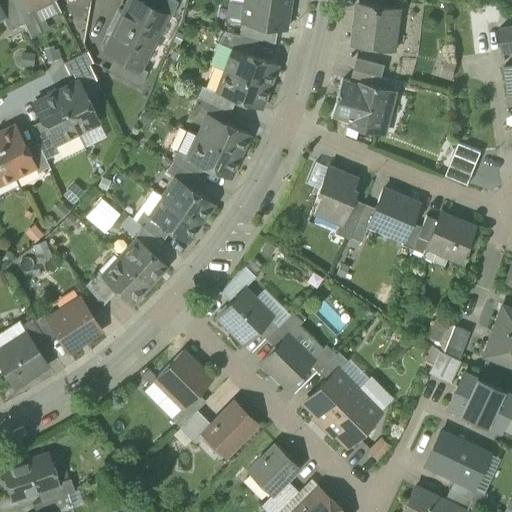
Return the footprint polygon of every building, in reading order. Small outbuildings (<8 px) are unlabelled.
[(9,31),(23,24),(11,0),(0,0),(0,11),(2,16),(9,31)] [(25,0),(11,0),(23,24),(26,30),(38,25),(30,9),(25,0)] [(25,0),(30,9),(48,0),(25,0)] [(134,0),(128,0),(117,25),(153,43),(166,16),(166,15),(137,1),(134,0)] [(166,16),(170,18),(177,3),(170,0),(137,0),(137,1),(166,15),(166,16)] [(244,1),(244,3),(286,9),(287,4),(289,4),(289,0),(247,0),(248,2),(244,1)] [(285,14),(286,9),(244,3),(244,4),(247,4),(245,23),(241,23),(241,25),(276,30),(285,31),(287,14),(285,14)] [(353,45),(395,50),(395,48),(390,48),(392,34),(397,34),(401,8),(359,3),(353,45)] [(140,69),(153,43),(117,25),(104,52),(115,57),(140,69)] [(241,25),(239,36),(258,40),(274,44),(276,30),(241,25)] [(502,52),(511,51),(511,27),(499,29),(502,52)] [(253,56),(258,40),(239,36),(226,33),(222,45),(233,49),(253,56)] [(233,49),(225,71),(268,87),(276,65),(253,56),(233,49)] [(63,64),(68,75),(72,73),(88,65),(92,63),(86,53),(63,64)] [(107,71),(140,87),(147,72),(140,69),(115,57),(107,71)] [(354,70),(382,77),(385,65),(357,57),(354,70)] [(77,81),(84,96),(99,89),(88,65),(72,73),(76,82),(77,81)] [(379,89),(386,90),(389,79),(382,77),(354,70),(351,81),(351,82),(358,84),(358,83),(376,88),(377,86),(379,87),(379,89)] [(260,109),(268,87),(225,71),(217,92),(217,93),(235,100),(260,109)] [(332,117),(348,123),(358,84),(351,82),(351,81),(343,79),(340,88),(340,91),(341,93),(342,95),(340,99),(338,98),(332,117)] [(76,82),(56,92),(77,133),(98,123),(84,96),(77,81),(76,82)] [(358,83),(358,84),(348,123),(361,127),(384,133),(395,93),(386,90),(379,89),(379,87),(377,86),(376,88),(358,83)] [(202,87),(197,98),(230,112),(235,100),(217,93),(217,92),(206,88),(202,87)] [(54,144),(77,133),(56,92),(33,103),(42,121),(53,145),(54,144)] [(225,123),(230,112),(197,98),(192,109),(207,116),(207,115),(225,123)] [(207,116),(197,136),(239,156),(249,134),(225,123),(207,115),(207,116)] [(29,127),(37,143),(45,159),(59,153),(54,144),(53,145),(42,121),(29,127)] [(361,127),(348,123),(345,136),(357,141),(361,127)] [(15,125),(0,132),(0,147),(14,177),(34,167),(35,167),(26,149),(15,125)] [(229,177),(239,156),(197,136),(188,157),(187,158),(205,166),(229,177)] [(49,167),(45,159),(37,143),(26,149),(35,167),(34,167),(37,173),(49,167)] [(458,144),(445,176),(468,185),(481,153),(458,144)] [(0,183),(14,177),(0,147),(0,183)] [(177,151),(172,162),(199,179),(205,166),(187,158),(188,157),(177,151)] [(192,189),(199,179),(172,162),(165,172),(174,179),(174,178),(192,189)] [(319,189),(328,167),(315,162),(306,184),(319,189)] [(339,224),(340,224),(350,199),(347,198),(350,189),(355,179),(328,167),(319,189),(324,191),(315,214),(339,224)] [(174,179),(161,197),(200,223),(213,204),(192,189),(174,178),(174,179)] [(389,235),(403,241),(410,224),(418,205),(383,190),(374,209),(368,224),(390,233),(389,235)] [(187,243),(200,223),(161,197),(149,216),(148,217),(169,231),(187,243)] [(349,240),(349,238),(363,205),(350,199),(340,224),(339,224),(335,234),(349,240)] [(374,209),(363,205),(349,238),(360,242),(367,226),(368,224),(374,209)] [(135,221),(140,226),(161,243),(169,231),(148,217),(149,216),(142,211),(135,221)] [(447,257),(459,263),(474,229),(440,214),(437,221),(425,248),(426,248),(447,257)] [(426,217),(421,228),(412,250),(423,255),(426,248),(425,248),(437,221),(426,217)] [(367,226),(389,235),(390,233),(368,224),(367,226)] [(401,246),(412,250),(421,228),(410,224),(403,241),(401,246)] [(152,253),(161,243),(140,226),(131,236),(136,240),(137,239),(152,253)] [(136,240),(119,258),(148,285),(166,266),(152,253),(137,239),(136,240)] [(426,248),(423,255),(422,258),(443,267),(447,257),(426,248)] [(130,305),(148,285),(119,258),(102,276),(101,277),(116,291),(130,305)] [(221,294),(229,303),(243,289),(255,277),(244,267),(221,294)] [(85,286),(103,306),(116,291),(101,277),(102,276),(98,272),(85,286)] [(216,317),(243,344),(257,330),(269,318),(252,301),(254,300),(243,289),(229,303),(216,317)] [(252,301),(269,318),(278,327),(290,314),(264,289),(254,300),(252,301)] [(57,335),(67,352),(100,331),(81,300),(60,313),(59,311),(46,319),(57,335)] [(483,357),(511,367),(511,310),(502,307),(483,357)] [(266,339),(274,347),(285,336),(287,337),(299,324),(301,322),(292,313),(290,314),(278,327),(266,339)] [(34,322),(47,342),(57,335),(46,319),(44,315),(34,322)] [(257,330),(266,339),(278,327),(269,318),(257,330)] [(27,334),(36,349),(46,342),(31,319),(20,326),(26,335),(27,334)] [(287,337),(311,361),(323,348),(299,324),(287,337)] [(446,330),(434,324),(427,338),(439,344),(446,330)] [(454,326),(443,353),(458,360),(469,333),(454,326)] [(0,348),(0,366),(13,388),(47,366),(36,349),(27,334),(26,335),(7,347),(5,345),(0,348)] [(260,362),(286,387),(309,364),(312,361),(311,361),(287,337),(285,336),(274,347),(260,362)] [(309,364),(317,372),(335,355),(325,346),(323,348),(311,361),(312,361),(309,364)] [(460,362),(458,360),(443,353),(438,351),(428,373),(450,384),(460,362)] [(172,396),(182,407),(196,393),(210,379),(182,352),(156,378),(173,394),(172,396)] [(338,352),(335,355),(317,372),(326,381),(337,370),(338,371),(347,361),(338,352)] [(338,371),(356,390),(368,378),(350,359),(347,361),(338,371)] [(303,404),(323,424),(356,390),(338,371),(337,370),(326,381),(303,404)] [(447,408),(499,432),(511,404),(511,397),(463,374),(447,408)] [(368,378),(356,390),(379,412),(393,398),(370,376),(368,378)] [(143,391),(170,419),(182,407),(172,396),(173,394),(156,378),(143,391)] [(379,412),(356,390),(323,424),(345,446),(379,412)] [(170,419),(179,427),(196,410),(204,402),(196,393),(182,407),(170,419)] [(203,435),(224,455),(255,424),(234,403),(211,426),(203,434),(203,435)] [(511,404),(499,432),(511,438),(511,404)] [(211,426),(196,410),(179,427),(195,443),(203,435),(203,434),(211,426)] [(454,479),(472,488),(472,487),(488,454),(441,431),(425,465),(454,479)] [(366,451),(377,461),(390,447),(379,437),(366,451)] [(270,496),(271,496),(286,481),(299,468),(275,444),(247,472),(270,496)] [(47,454),(42,455),(52,485),(57,483),(47,454)] [(488,454),(472,487),(476,489),(484,493),(499,459),(488,454)] [(7,485),(12,500),(36,491),(53,486),(52,485),(42,455),(0,469),(0,473),(4,486),(7,485)] [(36,491),(40,503),(66,494),(74,491),(71,481),(70,479),(57,483),(52,485),(53,486),(36,491)] [(310,479),(297,492),(293,496),(302,505),(319,487),(310,479)] [(454,479),(449,490),(471,500),(476,489),(472,487),(472,488),(454,479)] [(277,511),(293,496),(297,492),(286,481),(271,496),(270,496),(260,506),(266,511),(277,511)] [(343,511),(319,487),(302,505),(294,511),(343,511)] [(402,511),(460,511),(462,510),(462,509),(444,501),(415,487),(402,511)] [(66,494),(71,508),(84,504),(79,489),(74,491),(66,494)] [(471,500),(485,507),(490,496),(484,493),(476,489),(471,500)] [(471,500),(449,490),(444,501),(462,509),(462,510),(466,511),(469,505),(471,500)] [(59,511),(71,508),(66,494),(40,503),(32,505),(34,511),(59,511)] [(294,511),(302,505),(293,496),(277,511),(294,511)] [(502,511),(511,511),(511,501),(509,500),(502,511)]
